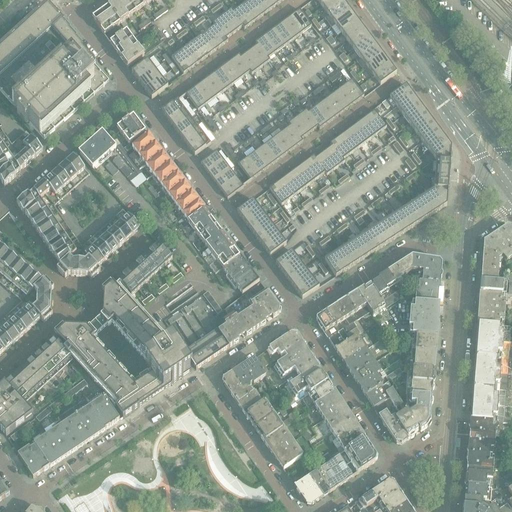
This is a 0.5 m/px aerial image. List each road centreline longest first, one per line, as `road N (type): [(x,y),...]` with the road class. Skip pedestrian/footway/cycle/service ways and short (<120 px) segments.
road 1 (residential): [(298,318),(127,88)]
road 2 (residential): [(38,490),(205,378)]
road 3 (primary): [(367,0),(486,162)]
road 4 (residential): [(298,318),(412,246),(463,252)]
road 5 (residential): [(449,431),(463,252)]
road 6 (residential): [(394,464),(298,318)]
road 7 (residential): [(0,205),(127,88)]
road 8 (residential): [(294,511),(205,378)]
road 9 (primary): [(457,96),(383,0)]
